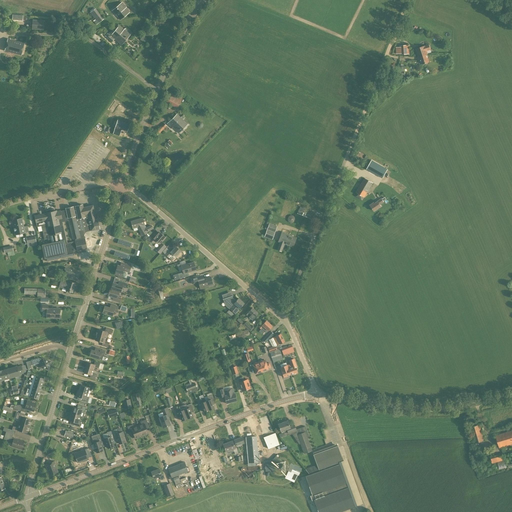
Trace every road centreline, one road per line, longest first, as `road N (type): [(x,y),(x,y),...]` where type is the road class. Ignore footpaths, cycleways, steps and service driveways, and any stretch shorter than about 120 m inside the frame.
road 1 (tertiary): [(25,498),(284,400),(316,396)]
road 2 (unclassified): [(284,320),(121,183)]
road 3 (unclassified): [(284,320),(350,150)]
road 4 (tertiary): [(71,349),(121,183)]
road 5 (track): [(350,150),(409,0)]
road 6 (tertiary): [(511,396),(449,409),(353,399)]
road 7 (tertiary): [(25,498),(71,349)]
road 8 (residential): [(40,34),(86,38),(156,90)]
road 9 (unclassified): [(0,207),(121,183)]
road 10 (unclassified): [(370,509),(329,396)]
